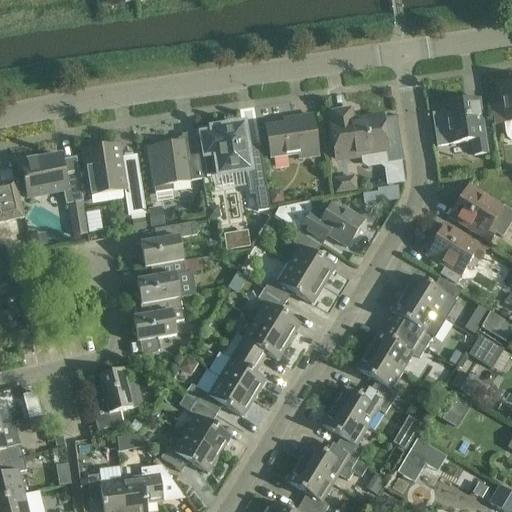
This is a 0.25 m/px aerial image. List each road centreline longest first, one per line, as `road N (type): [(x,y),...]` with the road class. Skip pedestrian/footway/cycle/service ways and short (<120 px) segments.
road 1 (residential): [(227,511),(414,208),(419,168),(402,54)]
road 2 (unclassified): [(402,54),(0,118)]
road 3 (residential): [(0,385),(114,352),(96,251)]
